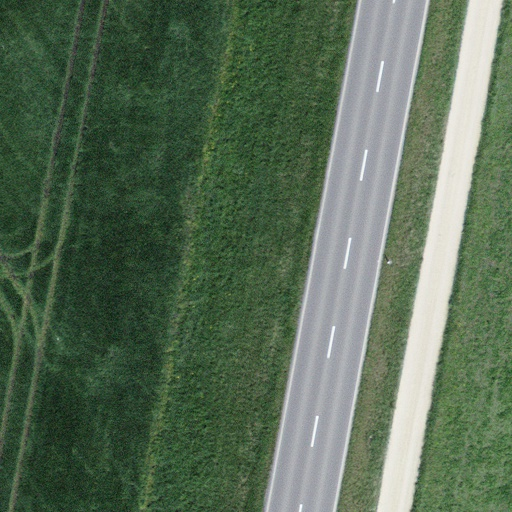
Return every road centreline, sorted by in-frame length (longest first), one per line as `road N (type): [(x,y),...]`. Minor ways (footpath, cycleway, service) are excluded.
road 1 (track): [(493,0),(398,511)]
road 2 (secondary): [(394,0),(299,511)]
road 3 (track): [(196,511),(287,0)]
